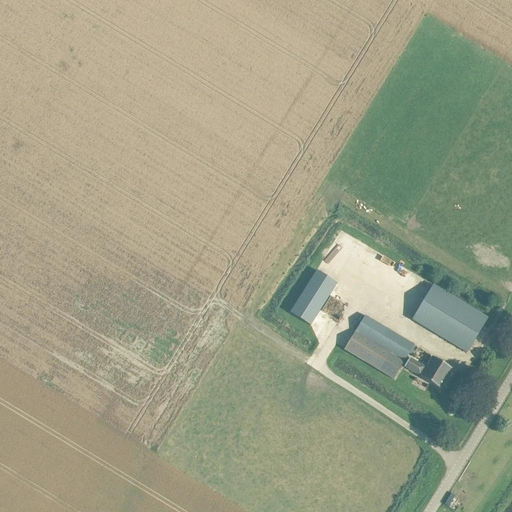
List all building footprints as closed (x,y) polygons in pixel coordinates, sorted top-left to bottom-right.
[(349,295),(329,283),(303,325),(323,338),(349,295)] [(466,353),(487,318),(434,286),(413,321),(466,353)] [(403,361),(413,345),(365,316),(355,332),(394,356),(403,361)] [(344,350),(379,371),(393,380),(403,362),(355,333),(344,350)] [(452,369),(443,364),(432,357),(426,367),(410,358),(405,367),(440,389),(452,369)]
